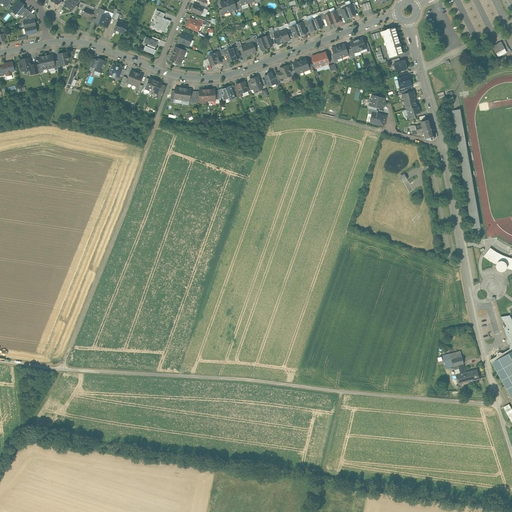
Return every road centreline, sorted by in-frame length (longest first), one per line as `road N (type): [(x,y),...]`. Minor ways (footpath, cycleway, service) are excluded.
road 1 (track): [(496,404),(0,360)]
road 2 (residential): [(444,145),(481,346),(511,452)]
road 3 (track): [(63,368),(170,80)]
road 4 (residential): [(160,70),(192,78),(236,73),(398,16)]
road 5 (residential): [(409,22),(444,145)]
road 6 (residential): [(444,145),(321,115)]
